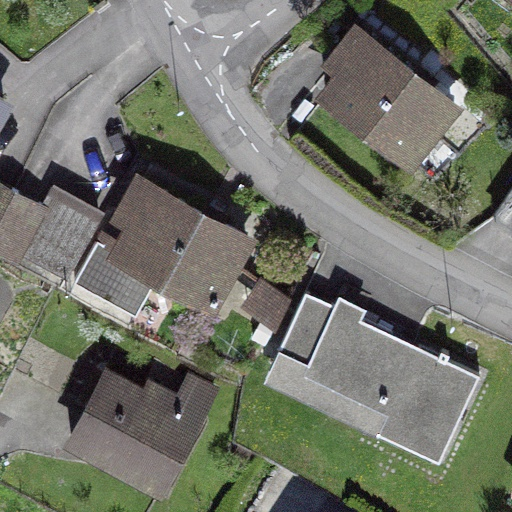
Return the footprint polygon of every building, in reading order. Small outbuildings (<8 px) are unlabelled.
[(326,93),(406,157),(450,100),(416,68),(412,69),(360,27),(333,60),(345,69),(326,93)] [(143,175),(104,238),(98,235),(75,277),(136,311),(158,272),(208,300),(209,298),(220,304),(229,288),(218,282),(244,233),(143,175)] [(0,214),(14,187),(0,179),(0,214)] [(511,183),(493,212),(511,225),(511,183)] [(14,187),(0,214),(0,245),(16,254),(19,248),(64,272),(99,210),(50,185),(42,202),(14,187)] [(289,299),(260,278),(246,299),(276,321),(289,299)] [(314,340),(333,301),(305,288),(286,326),(314,340)] [(333,301),(314,340),(302,366),(386,407),(377,426),(439,455),(478,371),(333,301)] [(71,434),(161,484),(196,419),(175,408),(180,398),(147,380),(142,390),(106,370),(71,434)]
